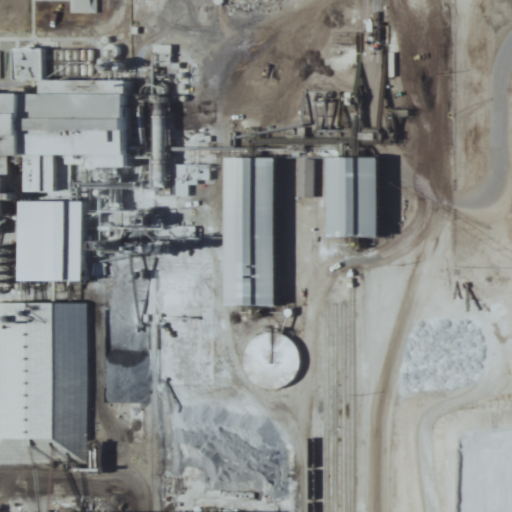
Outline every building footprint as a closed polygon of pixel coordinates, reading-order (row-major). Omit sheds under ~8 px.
[(96,0),(69,0),(70,14),(97,14),(96,0)] [(134,81),(47,81),(47,49),(17,49),(17,82),(47,82),(47,95),(0,95),(0,159),(29,159),(29,193),(54,193),(54,171),(57,171),(57,158),(134,158),(134,81)] [(384,159),(334,159),(334,240),(384,240),(384,159)] [(281,160),(230,160),(231,308),(281,308),(281,160)] [(0,464),(87,465),(88,303),(75,303),(76,284),(89,284),(90,203),(26,202),(26,238),(0,237),(0,464)]
